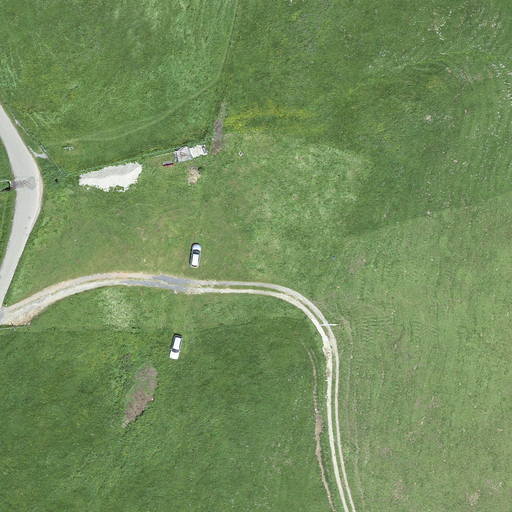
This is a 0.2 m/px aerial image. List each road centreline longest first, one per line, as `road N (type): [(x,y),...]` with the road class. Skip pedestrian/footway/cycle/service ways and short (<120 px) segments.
road 1 (track): [(347,511),(339,422),(316,330),(255,293),(114,278),(66,288),(0,317)]
road 2 (track): [(233,0),(218,80),(172,116),(26,178)]
road 3 (unclassified): [(0,293),(28,211),(26,178),(0,117)]
